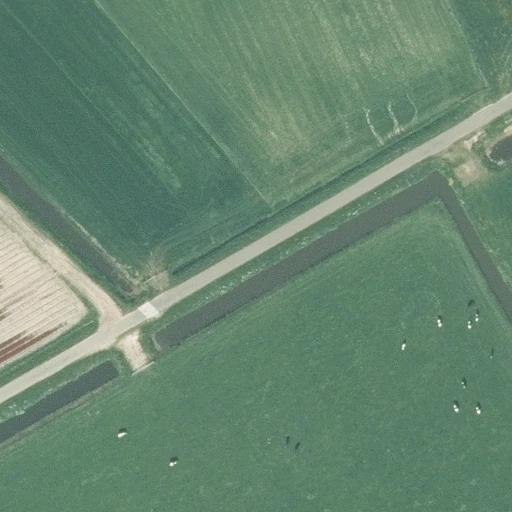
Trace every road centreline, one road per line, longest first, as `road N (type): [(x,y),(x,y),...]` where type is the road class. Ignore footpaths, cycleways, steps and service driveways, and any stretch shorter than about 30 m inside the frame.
road 1 (unclassified): [(0,397),(511,104)]
road 2 (track): [(0,197),(126,325)]
